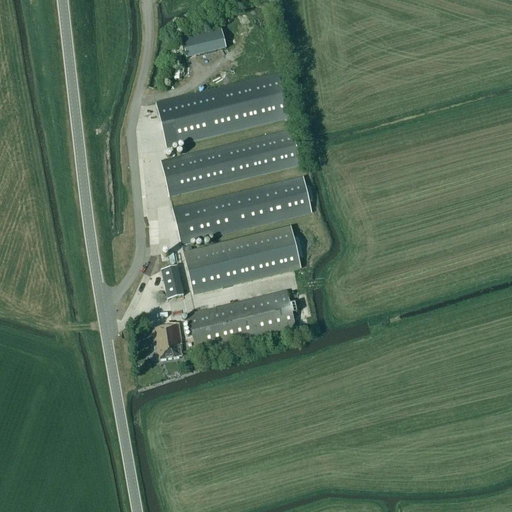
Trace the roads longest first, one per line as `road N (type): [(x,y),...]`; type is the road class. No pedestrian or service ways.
road 1 (tertiary): [(136,511),(99,298),(62,0)]
road 2 (unknown): [(99,298),(127,276),(142,247),(135,126),(148,0)]
